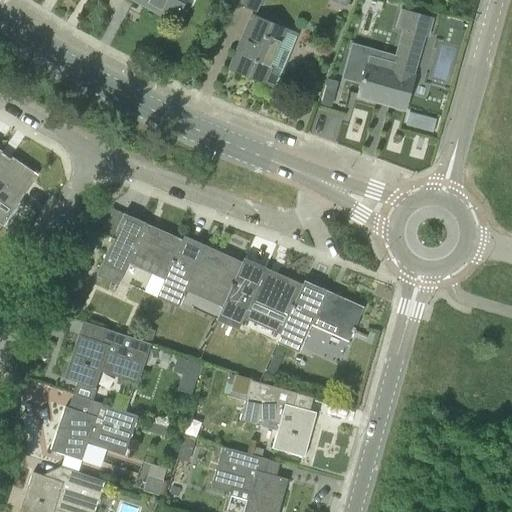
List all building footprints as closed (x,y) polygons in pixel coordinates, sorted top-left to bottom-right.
[(158,13),(174,22),(185,0),(141,0),(160,10),(158,13)] [(231,0),(231,2),(257,13),(262,0),(231,0)] [(412,76),(424,36),(428,37),(433,19),(402,10),(397,28),(402,29),(394,59),(355,48),(348,75),(363,79),(358,97),(379,103),(380,100),(406,107),(414,77),(412,76)] [(293,33),(252,16),(251,18),(254,19),(240,54),(237,52),(230,69),(271,86),(271,85),(263,82),(285,31),(292,34),(293,33)] [(461,32),(463,23),(450,19),(448,28),(461,32)] [(321,105),(331,107),(337,82),(327,79),(321,105)] [(409,112),(406,125),(433,132),(436,119),(409,112)] [(0,151),(0,194),(15,205),(35,176),(0,151)] [(118,286),(128,264),(153,275),(145,292),(157,298),(168,271),(182,240),(111,208),(100,232),(113,238),(96,276),(118,286)] [(228,294),(242,263),(184,236),(182,240),(168,271),(157,298),(179,308),(186,291),(223,307),(228,294)] [(302,285),(244,258),(242,263),(228,294),(223,307),(217,321),(239,330),(252,301),(277,311),(265,337),(277,342),(302,285)] [(277,342),(277,343),(299,353),(312,323),(350,340),(364,308),(304,281),(302,285),(277,342)] [(150,343),(155,332),(144,328),(140,339),(150,343)] [(78,335),(64,379),(95,389),(100,372),(138,384),(151,345),(105,329),(101,343),(78,335)] [(276,374),(284,355),(276,350),(268,370),(276,374)] [(185,370),(187,376),(197,379),(201,365),(188,361),(185,370)] [(258,427),(258,426),(277,431),(272,449),(304,457),(316,413),(293,407),(297,393),(252,381),(252,380),(235,375),(230,396),(244,401),(238,422),(258,427)] [(88,415),(65,407),(51,451),(81,461),(87,444),(124,456),(137,416),(92,401),(88,415)] [(164,437),(167,427),(151,422),(148,432),(164,437)] [(180,446),(176,458),(189,462),(193,450),(180,446)] [(245,511),(279,511),(288,480),(265,473),(269,459),(223,447),(211,488),(230,493),(232,487),(251,492),(245,511)] [(54,511),(55,510),(57,503),(75,509),(74,511),(95,511),(106,482),(60,467),(56,480),(33,472),(19,511),(54,511)] [(143,491),(158,496),(163,480),(148,475),(143,491)]
